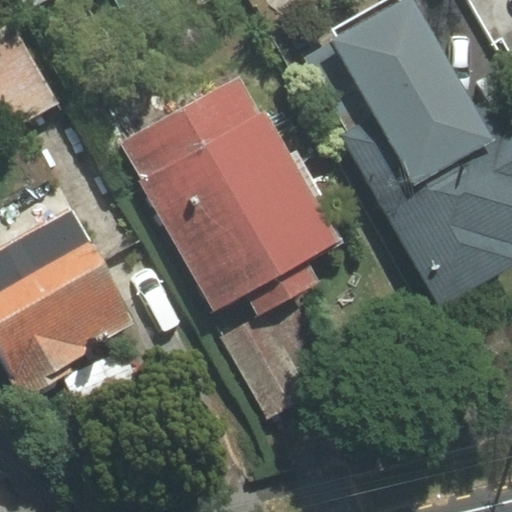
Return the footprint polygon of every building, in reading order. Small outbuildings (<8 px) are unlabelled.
[(8,0),(21,19),(50,0),(8,0)] [(347,135),(325,148),(419,317),(503,271),(493,251),(511,239),(511,121),(484,137),(468,108),(447,120),(390,15),(306,60),(347,135)] [(0,131),(51,103),(9,29),(0,34),(0,131)] [(228,85),(103,151),(194,320),(319,253),(228,85)] [(53,214),(0,245),(0,390),(7,397),(122,329),(53,214)]
